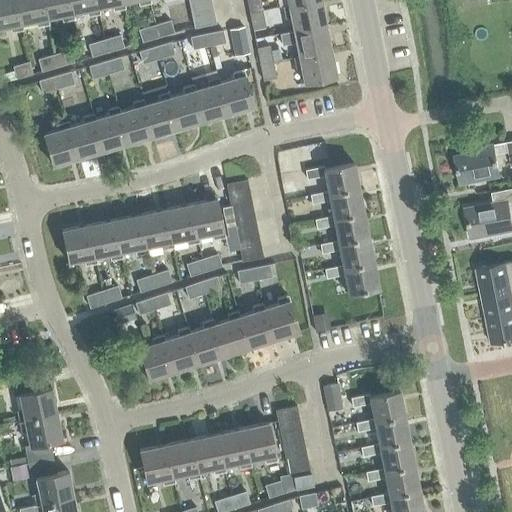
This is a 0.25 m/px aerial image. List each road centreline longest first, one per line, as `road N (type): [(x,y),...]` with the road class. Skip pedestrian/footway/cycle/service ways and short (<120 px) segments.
road 1 (residential): [(25,205),(166,175),(286,132),(385,120)]
road 2 (residential): [(106,424),(200,405),(317,362),(429,340)]
road 3 (residential): [(106,424),(45,294),(25,205)]
road 4 (residential): [(429,340),(385,120)]
road 5 (residential): [(465,511),(437,378)]
road 6 (residential): [(511,103),(385,120)]
road 7 (residential): [(385,120),(361,0)]
